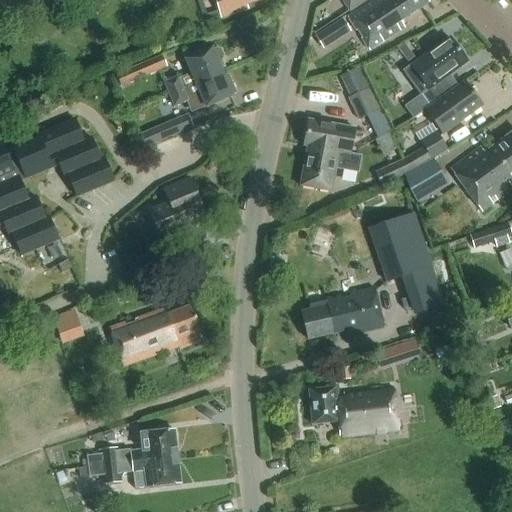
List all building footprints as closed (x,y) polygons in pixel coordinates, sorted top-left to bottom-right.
[(214,0),(222,21),(248,11),(247,7),(265,0),(214,0)] [(341,0),(350,12),(368,0),(341,0)] [(377,0),(348,20),(369,52),(405,28),(401,23),(429,4),(426,0),(377,0)] [(342,21),(315,39),(322,50),(350,32),(342,21)] [(445,80),(467,64),(449,39),(405,72),(431,108),(453,91),(445,80)] [(404,45),(398,49),(408,63),(413,58),(404,45)] [(222,74),(218,64),(222,63),(224,59),(221,52),(217,50),(213,52),(212,50),(185,61),(191,75),(178,81),(177,79),(164,85),(168,94),(222,74)] [(143,77),(171,66),(166,55),(138,66),(143,77)] [(357,121),(378,111),(368,89),(359,68),(339,77),(348,97),(347,98),(357,121)] [(213,106),(232,96),(238,93),(231,78),(224,80),(223,74),(170,94),(174,107),(189,101),(194,114),(213,106)] [(453,91),(431,108),(426,111),(443,135),(481,107),(464,83),(453,91)] [(379,111),(374,114),(385,135),(390,132),(379,111)] [(191,114),(170,123),(176,137),(196,128),(191,114)] [(0,301),(2,300),(0,294),(0,225),(2,225),(8,237),(11,236),(20,257),(58,241),(48,219),(45,220),(36,198),(28,201),(20,183),(58,166),(63,178),(67,176),(76,198),(113,182),(104,161),(100,162),(91,139),(84,142),(74,119),(36,136),(37,140),(13,151),(15,155),(7,158),(1,143),(0,142),(0,301)] [(303,148),(307,148),(349,156),(354,130),(307,122),(303,148)] [(434,133),(419,142),(423,149),(404,161),(409,172),(410,174),(432,160),(446,151),(440,141),(434,133)] [(511,133),(484,155),(480,150),(451,171),(482,213),(511,190),(511,189),(509,185),(511,182),(511,133)] [(382,137),(375,141),(384,157),(391,153),(382,137)] [(335,169),(357,173),(360,158),(349,156),(307,148),(300,188),(331,193),(335,169)] [(410,174),(402,178),(417,203),(430,196),(426,190),(444,180),(432,160),(410,174)] [(404,161),(376,174),(381,186),(409,173),(409,172),(404,161)] [(163,192),(168,203),(149,212),(161,241),(196,226),(191,214),(202,209),(190,180),(163,192)] [(443,309),(414,216),(367,231),(384,284),(400,279),(412,318),(443,309)] [(507,224),(469,237),(474,251),(511,237),(507,224)] [(330,248),(335,230),(321,226),(316,243),(330,248)] [(309,308),(310,312),(301,314),(307,341),(347,332),(348,338),(382,330),(374,293),(309,308)] [(110,334),(114,344),(123,368),(179,348),(180,350),(203,341),(191,308),(166,317),(163,310),(109,330),(110,334)] [(74,312),(53,319),(59,336),(80,328),(74,312)] [(403,346),(373,355),(377,369),(407,360),(403,346)] [(342,370),(343,381),(350,380),(349,369),(342,370)] [(334,389),(309,392),(312,426),(338,423),(339,438),(400,431),(396,391),(335,398),(334,389)] [(496,397),(486,401),(489,412),(500,408),(496,397)] [(131,464),(177,458),(174,431),(140,435),(142,451),(130,453),(131,464)] [(131,464),(119,465),(101,467),(104,485),(120,483),(119,475),(132,473),(134,491),(180,485),(177,458),(131,464)] [(87,469),(79,470),(80,479),(88,478),(87,469)]
